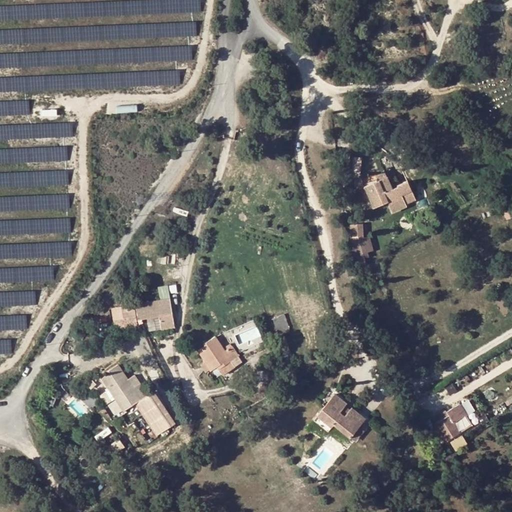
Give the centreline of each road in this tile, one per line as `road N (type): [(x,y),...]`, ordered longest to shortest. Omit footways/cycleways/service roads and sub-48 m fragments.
road 1 (residential): [(381,398),(353,366),(326,235),(303,171),(312,90),(306,69),(252,22)]
road 2 (unclassified): [(1,405),(19,392),(196,144),(220,81)]
road 3 (residential): [(220,81),(229,136),(193,245),(177,350),(184,378),(195,386)]
road 4 (unknown): [(312,90),(404,91),(425,78),(438,55)]
road 5 (residential): [(1,405),(79,511)]
